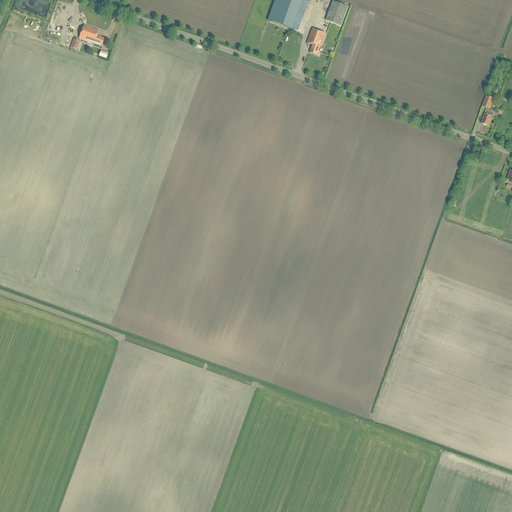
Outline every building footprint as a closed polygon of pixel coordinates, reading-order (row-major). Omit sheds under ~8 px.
[(277,0),(269,22),(295,32),(306,3),(297,0),(277,0)] [(342,27),(348,8),(333,2),(326,21),(342,27)] [(32,35),(61,45),(66,30),(37,21),(32,35)] [(338,38),(342,27),(326,21),(322,33),(312,29),(307,44),(312,46),(310,54),(319,57),(321,53),(318,52),(319,49),(320,49),(326,34),(338,38)] [(102,46),(104,40),(97,37),(99,31),(84,26),(79,39),(94,45),(94,44),(102,46)] [(77,50),(80,42),(73,39),(70,48),(77,50)] [(106,63),(108,57),(101,54),(99,60),(106,63)] [(490,110),(494,100),(486,97),(482,108),(490,110)] [(489,127),(492,118),(485,115),(481,124),(489,127)]
